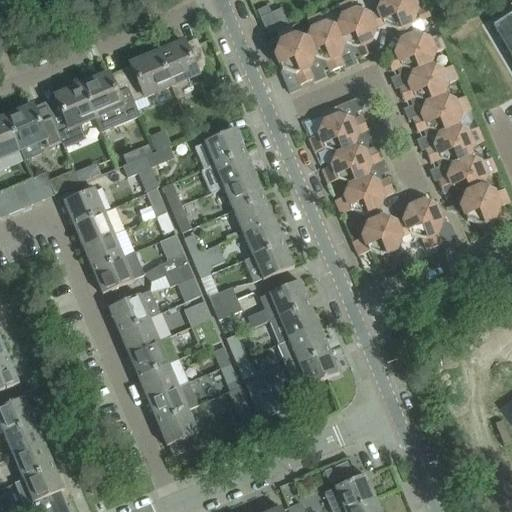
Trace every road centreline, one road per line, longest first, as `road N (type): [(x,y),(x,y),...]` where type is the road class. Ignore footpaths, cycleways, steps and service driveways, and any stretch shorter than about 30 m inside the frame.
road 1 (residential): [(0,234),(40,218),(59,225),(173,506)]
road 2 (residential): [(173,506),(394,414)]
road 3 (residential): [(0,90),(212,0)]
road 4 (residential): [(422,179),(411,183),(397,174),(359,82),(268,119)]
road 5 (unknown): [(511,332),(462,356),(449,381),(503,511)]
road 6 (residential): [(350,308),(268,119)]
road 7 (residential): [(350,308),(511,244)]
road 8 (residential): [(268,119),(220,0)]
